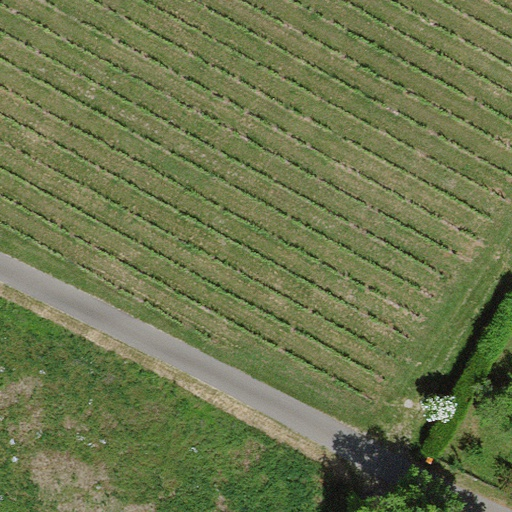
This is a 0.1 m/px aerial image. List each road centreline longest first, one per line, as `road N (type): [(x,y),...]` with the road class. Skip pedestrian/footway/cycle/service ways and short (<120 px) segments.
road 1 (track): [(0,267),(486,511)]
road 2 (track): [(390,464),(511,265)]
